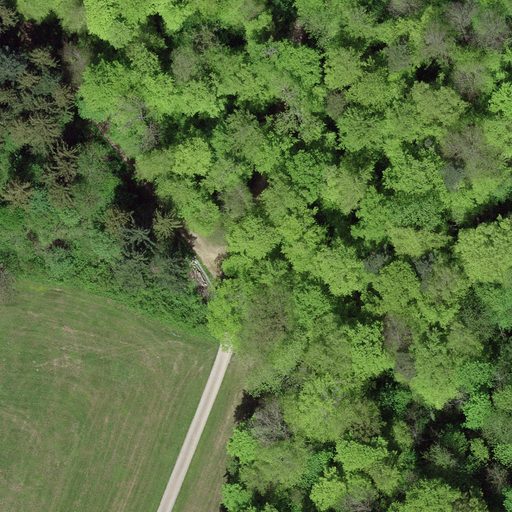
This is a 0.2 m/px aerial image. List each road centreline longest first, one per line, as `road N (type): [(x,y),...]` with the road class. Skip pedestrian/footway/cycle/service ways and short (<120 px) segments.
road 1 (residential): [(176,511),(243,314),(294,81),(328,0)]
road 2 (track): [(247,292),(183,237),(5,0)]
